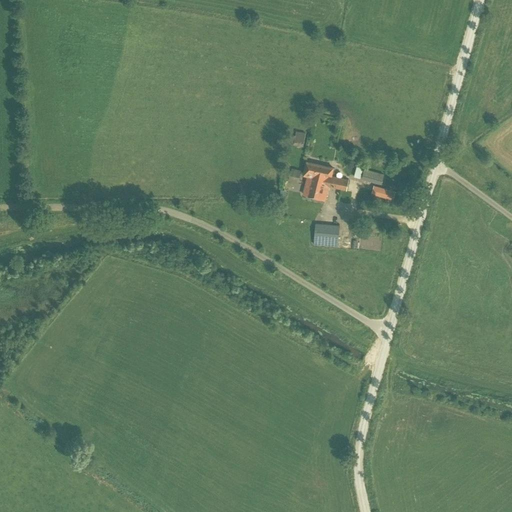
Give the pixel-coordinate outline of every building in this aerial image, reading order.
[(303,147),(305,133),(296,131),(294,146),(303,147)] [(347,191),(349,179),(331,174),(332,168),(306,162),(303,175),(307,176),(303,194),(325,200),(328,187),(347,191)] [(381,185),(384,175),(364,169),(361,179),(381,185)] [(392,201),(395,192),(374,186),(371,194),(392,201)] [(338,247),(340,226),(315,223),(313,245),(338,247)]
